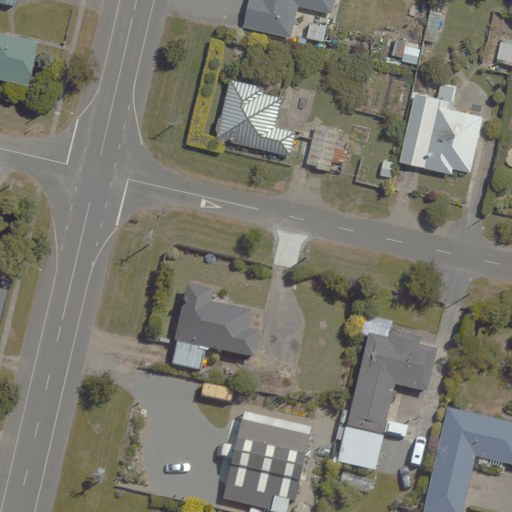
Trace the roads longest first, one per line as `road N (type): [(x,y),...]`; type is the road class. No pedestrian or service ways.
road 1 (residential): [(96,172),(511,267)]
road 2 (residential): [(18,511),(96,172)]
road 3 (residential): [(96,172),(135,0)]
